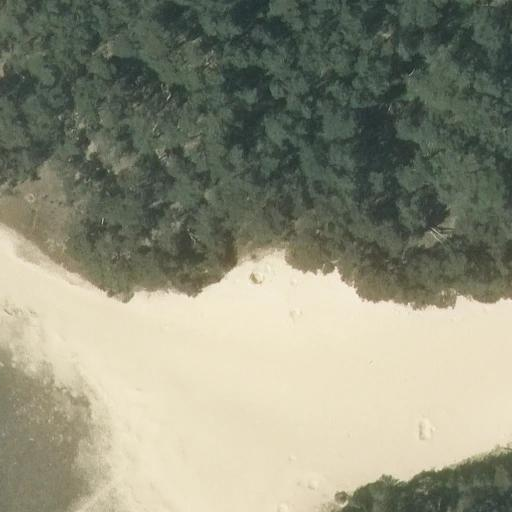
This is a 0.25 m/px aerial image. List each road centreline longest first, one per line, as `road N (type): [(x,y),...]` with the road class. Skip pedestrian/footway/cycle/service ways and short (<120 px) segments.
road 1 (track): [(511,355),(381,386),(305,389),(236,385),(156,356)]
road 2 (track): [(86,511),(236,385)]
road 3 (track): [(0,263),(75,319),(156,356)]
